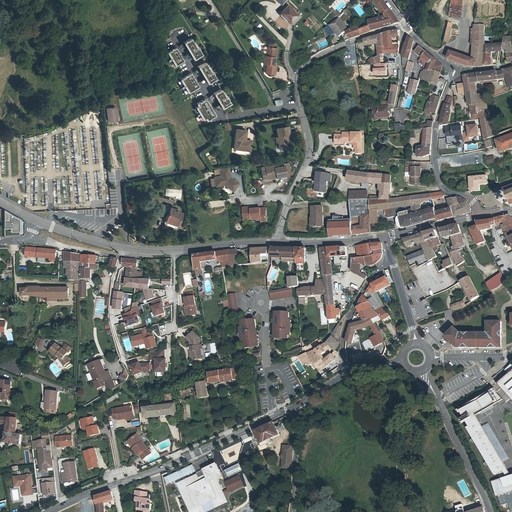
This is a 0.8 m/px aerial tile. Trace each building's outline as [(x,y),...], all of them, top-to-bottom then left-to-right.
[(387,19),(392,26),(399,24),(382,0),(373,0),(378,8),(387,19)] [(452,0),(449,13),(461,16),(463,0),(452,0)] [(288,7),(281,14),(285,17),(284,18),(290,25),(291,24),(297,18),(298,17),(288,7)] [(339,38),(348,31),(339,19),(330,26),(339,38)] [(372,32),(392,26),(387,19),(369,25),(370,27),(372,32)] [(486,39),(486,35),(486,26),(481,26),(480,21),(476,21),(475,59),(451,51),(450,53),(448,52),(446,56),(449,57),(448,59),(450,60),(469,66),(471,66),(484,65),(485,53),(485,45),(486,39)] [(486,35),(486,39),(494,39),(495,27),(489,26),(489,35),(486,35)] [(361,36),(359,31),(357,27),(347,34),(351,40),(361,36)] [(366,34),(372,32),(370,27),(359,31),(361,36),(366,34)] [(329,28),(324,31),(331,40),(335,37),(329,28)] [(399,30),(386,34),(386,47),(393,47),(393,43),(393,38),(400,37),(399,30)] [(386,47),(386,34),(378,36),(372,38),(364,41),(366,46),(370,45),(378,43),(379,47),(386,47)] [(404,51),(404,58),(410,59),(411,54),(415,42),(409,37),(404,51)] [(196,49),(190,39),(183,43),(185,47),(189,53),(191,57),(193,60),(201,55),(197,48),(196,49)] [(501,51),(505,50),(505,44),(485,45),(485,53),(493,52),(496,52),(501,51)] [(278,51),(273,50),(274,46),(270,45),(269,49),(268,49),(267,55),(267,58),(265,57),(264,65),(267,66),(274,67),(275,59),(277,59),(278,51)] [(423,58),(427,52),(420,46),(416,52),(422,57),(423,58)] [(183,62),(175,48),(166,53),(174,67),(183,62)] [(429,65),(427,68),(441,73),(445,64),(437,60),(436,60),(427,52),(423,58),(421,60),(429,65)] [(493,52),(485,53),(484,65),(487,65),(492,65),(493,52)] [(206,83),(207,85),(216,80),(211,72),(210,73),(204,63),(197,67),(198,69),(200,73),(204,79),(206,83)] [(274,67),(267,66),(266,75),(275,76),(277,67),(274,67)] [(441,73),(427,68),(425,71),(422,70),(421,71),(419,77),(437,83),(441,73)] [(504,71),(478,74),(480,82),(499,80),(499,79),(507,77),(510,77),(509,74),(505,75),(504,71)] [(198,88),(190,74),(179,80),(187,94),(198,88)] [(476,90),(475,83),(475,82),(473,82),(472,74),(464,76),(465,84),(467,93),(477,91),(476,90)] [(411,93),(412,89),(416,90),(418,81),(413,80),(409,93),(411,93)] [(477,91),(467,93),(465,84),(458,85),(460,93),(464,93),(464,96),(467,95),(469,104),(470,104),(471,107),(472,118),(476,117),(480,116),(480,113),(479,113),(478,106),(480,106),(478,94),(477,94),(477,91)] [(391,105),(391,108),(395,107),(399,87),(394,86),(391,103),(391,105)] [(220,90),(213,94),(213,95),(215,98),(219,104),(221,108),(222,109),(230,104),(226,97),(225,98),(220,90)] [(477,91),(477,94),(478,94),(480,106),(478,106),(479,113),(480,113),(481,116),(485,139),(495,135),(490,109),(484,98),(483,96),(479,90),(476,90),(477,91)] [(425,113),(430,115),(431,115),(431,113),(435,114),(440,98),(433,96),(433,98),(432,98),(430,103),(428,103),(425,113)] [(216,117),(205,99),(196,105),(198,107),(195,109),(203,121),(205,120),(207,122),(216,117)] [(448,122),(451,107),(445,105),(441,118),(440,118),(440,123),(448,122)] [(116,107),(107,108),(109,121),(117,120),(116,107)] [(391,108),(384,108),(374,108),(375,119),(391,118),(391,108)] [(427,124),(421,125),(422,129),(432,128),(432,125),(432,124),(433,121),(430,121),(430,122),(428,122),(427,124)] [(469,132),(465,132),(465,141),(481,140),(480,125),(468,126),(469,132)] [(278,138),(277,138),(278,143),(279,149),(287,148),(286,144),(290,143),(290,139),(288,139),(288,136),(289,136),(290,136),(289,127),(277,129),(278,138)] [(439,148),(465,146),(464,127),(446,128),(447,138),(438,139),(439,148)] [(432,129),(409,131),(410,137),(415,137),(414,133),(424,132),(423,146),(418,147),(418,157),(425,157),(431,155),(432,129)] [(234,150),(246,151),(246,149),(250,149),(252,141),(247,141),(246,142),(245,141),(246,131),(236,130),(235,140),(234,150)] [(508,131),(509,134),(496,140),(501,152),(511,147),(511,131),(511,130),(508,131)] [(344,143),(352,143),(355,143),(355,145),(355,149),(356,149),(362,149),(362,133),(344,133),(343,135),(336,135),(336,144),(344,144),(344,143)] [(488,157),(489,165),(496,164),(495,156),(488,157)] [(414,163),(409,161),(409,164),(406,164),(406,168),(412,168),(412,184),(421,184),(421,168),(421,163),(414,163)] [(265,168),(266,171),(267,177),(273,177),(273,178),(286,177),(285,173),(285,167),(275,169),(275,166),(265,168)] [(229,176),(230,176),(228,168),(219,169),(220,177),(214,178),(216,187),(225,186),(229,189),(230,187),(234,190),(239,185),(230,178),(229,178),(229,176)] [(267,177),(266,171),(262,172),(263,180),(273,178),(273,177),(267,177)] [(387,199),(390,198),(391,182),(391,176),(370,175),(347,171),(346,179),(348,179),(348,180),(364,183),(369,184),(382,184),(382,199),(387,199)] [(333,174),(318,173),(316,192),(327,193),(328,187),(329,187),(329,183),(332,183),(333,174)] [(473,191),(480,190),(479,185),(488,183),(488,175),(471,177),(473,191)] [(507,206),(509,205),(510,207),(511,206),(510,206),(511,205),(511,184),(509,186),(508,185),(508,186),(504,188),(503,187),(503,188),(504,191),(502,192),(501,193),(502,195),(501,196),(501,195),(500,196),(499,197),(500,198),(502,202),(501,202),(502,204),(503,203),(503,204),(504,204),(504,203),(505,202),(506,204),(507,206)] [(410,196),(412,205),(420,204),(425,201),(433,200),(433,199),(432,193),(410,196)] [(410,196),(395,198),(390,198),(387,199),(388,208),(387,208),(388,217),(398,216),(397,207),(412,205),(410,196)] [(458,204),(456,197),(448,199),(450,206),(458,204)] [(456,197),(458,204),(450,206),(454,218),(454,219),(471,212),(471,207),(469,203),(466,199),(456,197)] [(371,200),(371,210),(378,209),(387,208),(388,208),(387,199),(382,199),(371,200)] [(367,216),(367,214),(370,214),(371,214),(371,210),(371,200),(369,200),(351,200),(350,200),(352,217),(359,217),(360,225),(362,225),(362,216),(367,216)] [(420,204),(412,205),(412,209),(408,210),(408,211),(408,212),(401,214),(401,215),(401,216),(400,217),(399,218),(398,220),(398,222),(399,223),(400,225),(400,226),(401,227),(401,228),(424,222),(422,213),(420,204)] [(168,214),(166,221),(173,223),(179,225),(183,212),(178,211),(178,210),(166,205),(163,212),(165,212),(165,213),(168,214)] [(436,213),(437,219),(438,222),(454,218),(450,206),(445,208),(446,210),(436,213)] [(313,207),(313,219),(315,218),(315,227),(324,227),(323,207),(313,207)] [(252,217),(252,220),(262,219),(262,222),(267,222),(266,208),(252,210),(251,208),(243,209),(244,218),(252,217)] [(427,211),(429,221),(437,219),(436,213),(435,209),(427,211)] [(7,221),(4,221),(4,222),(4,236),(19,235),(19,219),(8,213),(7,221)] [(352,220),(353,223),(354,235),(354,236),(371,233),(370,214),(367,214),(367,216),(362,216),(362,225),(360,225),(359,217),(352,217),(352,220)] [(495,220),(496,225),(496,227),(501,225),(501,223),(505,222),(506,225),(502,226),(502,227),(497,229),(497,231),(507,228),(511,226),(511,219),(510,215),(495,219),(495,220)] [(348,235),(347,228),(341,228),(341,220),(329,221),(330,236),(348,235)] [(347,228),(348,235),(354,235),(352,220),(341,220),(341,228),(347,228)] [(477,222),(479,226),(481,231),(493,229),(491,225),(490,220),(477,222)] [(458,225),(450,227),(452,236),(453,237),(461,234),(458,225)] [(481,231),(479,226),(471,229),(478,245),(482,244),(486,242),(481,231)] [(452,236),(450,227),(440,229),(444,238),(452,236)] [(432,231),(424,233),(427,241),(429,240),(439,238),(436,230),(432,231)] [(427,241),(424,233),(404,239),(408,247),(414,244),(422,243),(424,249),(432,246),(429,240),(427,241)] [(456,249),(465,246),(461,234),(453,237),(455,247),(456,249)] [(432,246),(433,249),(441,245),(439,238),(429,240),(432,246)] [(375,256),(384,254),(382,243),(372,244),(364,245),(367,258),(375,256)] [(358,246),(361,258),(367,258),(364,245),(358,246)] [(433,249),(432,246),(424,249),(425,250),(429,260),(430,261),(437,257),(433,249)] [(456,249),(455,247),(450,249),(454,258),(455,258),(460,255),(456,249)] [(25,256),(34,257),(35,249),(26,248),(25,256)] [(265,248),(252,249),(253,264),(263,264),(263,261),(262,259),(262,256),(268,256),(269,248),(265,248)] [(272,258),(298,258),(297,249),(283,248),(272,248),(272,258)] [(331,260),(332,259),(349,256),(348,248),(340,248),(338,248),(329,249),(331,260)] [(56,251),(35,249),(34,257),(56,259),(56,251)] [(297,249),(298,258),(298,265),(307,264),(307,249),(297,249)] [(322,249),(325,277),(332,277),(333,277),(333,271),(332,259),(331,260),(329,249),(322,249)] [(195,270),(196,270),(197,276),(199,276),(199,274),(203,273),(202,262),(217,260),(218,262),(222,261),(230,260),(239,259),(238,250),(231,251),(195,256),(195,270)] [(422,251),(417,254),(420,261),(421,264),(426,261),(422,251)] [(64,252),(64,260),(64,261),(79,262),(80,255),(64,252)] [(382,259),(384,254),(375,256),(376,264),(382,259)] [(91,264),(96,265),(98,257),(81,255),(81,262),(91,264)] [(460,255),(455,258),(458,265),(464,261),(460,255)] [(366,280),(368,277),(359,272),(358,262),(367,261),(367,265),(376,264),(375,256),(367,258),(361,258),(354,259),(353,273),(366,280)] [(112,258),(110,270),(115,272),(116,267),(118,259),(112,258)] [(454,265),(451,259),(444,262),(448,269),(454,265)] [(128,267),(137,268),(138,261),(123,260),(124,267),(128,267)] [(79,262),(64,261),(64,268),(67,268),(67,275),(69,276),(69,279),(79,280),(79,262)] [(90,279),(91,269),(91,264),(81,262),(81,268),(81,276),(80,276),(80,278),(81,278),(81,279),(87,279),(90,279)] [(307,264),(298,265),(299,274),(307,273),(307,264)] [(137,268),(128,267),(126,287),(144,289),(148,300),(155,297),(152,289),(149,289),(150,280),(142,280),(136,280),(137,274),(137,268)] [(499,287),(505,281),(502,275),(487,283),(488,287),(490,291),(499,287)] [(299,277),(290,277),(291,288),(299,286),(299,277)] [(326,287),(327,302),(327,305),(335,306),(332,277),(325,277),(325,281),(326,284),(326,287)] [(465,279),(460,282),(471,302),(479,297),(470,277),(465,279)] [(374,285),(375,288),(377,292),(378,291),(387,287),(384,280),(374,285)] [(114,309),(122,310),(124,293),(120,293),(121,285),(116,284),(116,286),(115,293),(115,302),(114,309)] [(326,287),(318,287),(307,288),(299,290),(299,296),(306,295),(322,294),(323,302),(327,302),(326,287)] [(490,291),(488,287),(478,291),(480,296),(484,294),(490,291)] [(69,288),(40,288),(40,293),(38,293),(38,296),(40,296),(51,297),(69,297),(69,288)] [(291,288),(270,292),(271,295),(272,301),(294,296),(292,288),(291,288)] [(369,303),(371,306),(372,307),(375,311),(383,306),(381,301),(379,298),(377,292),(373,296),(367,302),(369,303)] [(228,296),(231,318),(240,316),(236,294),(228,296)] [(361,313),(369,303),(367,302),(363,296),(362,299),(358,307),(361,313)] [(185,309),(186,317),(196,315),(193,297),(184,298),(185,309)] [(165,313),(162,304),(163,304),(161,299),(152,302),(154,307),(153,307),(156,316),(165,313)] [(466,305),(464,301),(451,306),(452,310),(462,307),(466,305)] [(361,313),(371,308),(372,307),(371,306),(369,303),(361,313)] [(335,306),(327,305),(329,320),(337,319),(337,315),(340,315),(339,310),(336,310),(336,306),(335,306)] [(375,311),(379,315),(382,321),(389,318),(386,313),(387,312),(383,306),(375,311)] [(133,309),(132,311),(124,314),(129,326),(140,322),(138,315),(140,314),(138,307),(133,309)] [(371,318),(372,320),(378,317),(377,315),(371,308),(361,313),(364,321),(371,318)] [(279,339),(279,341),(280,341),(284,341),(284,339),(289,339),(289,336),(291,336),(291,332),(291,331),(291,328),(293,328),(293,325),(291,325),(292,321),(289,321),(290,313),(285,313),(285,311),(280,311),(280,312),(276,312),(276,314),(275,324),(277,324),(277,327),(276,327),(276,331),(275,331),(275,339),(276,339),(279,339)] [(370,325),(374,323),(372,320),(371,318),(364,321),(361,323),(351,325),(349,332),(347,341),(354,342),(356,333),(355,330),(370,325)] [(242,334),(240,335),(241,338),(242,338),(243,342),(245,341),(247,349),(252,348),(252,350),(256,349),(256,348),(260,347),(260,345),(259,335),(257,336),(256,333),(257,333),(257,329),(257,328),(256,320),(248,321),(248,320),(242,321),(243,328),(241,328),(241,331),(242,334)] [(456,348),(498,349),(498,340),(501,340),(501,322),(489,322),(489,326),(487,326),(487,333),(487,336),(473,336),(473,333),(459,333),(454,327),(445,336),(448,340),(456,348)] [(374,323),(370,325),(374,332),(376,336),(380,334),(374,323)] [(310,360),(313,364),(315,363),(319,368),(319,369),(319,370),(320,371),(321,371),(322,371),(336,360),(333,356),(323,363),(320,357),(333,348),(336,351),(340,346),(339,345),(340,344),(337,341),(340,336),(343,327),(340,325),(339,326),(335,334),(332,339),(326,344),(317,350),(299,357),(303,364),(306,362),(310,360)] [(194,360),(206,358),(204,349),(202,349),(201,345),(200,346),(198,338),(192,332),(186,339),(189,343),(190,348),(192,348),(193,351),(191,352),(192,356),(193,356),(194,360)] [(148,334),(145,335),(132,338),(135,347),(140,346),(140,344),(147,341),(147,344),(149,350),(159,347),(156,337),(155,337),(154,334),(151,335),(151,333),(148,334)] [(38,337),(35,344),(41,347),(44,340),(38,337)] [(454,348),(456,348),(448,340),(448,342),(454,348)] [(50,350),(57,356),(58,355),(60,356),(59,358),(65,365),(70,360),(66,355),(72,348),(67,344),(63,349),(56,343),(50,350)] [(165,360),(166,351),(151,355),(152,360),(157,360),(157,372),(168,373),(168,360),(165,360)] [(294,362),(301,375),(306,372),(299,359),(294,362)] [(88,365),(90,371),(92,371),(96,382),(95,382),(98,389),(106,386),(104,382),(112,379),(110,374),(107,376),(104,368),(101,369),(98,361),(88,365)] [(50,365),(53,373),(59,371),(57,367),(56,368),(54,363),(50,365)] [(152,372),(152,364),(141,365),(141,363),(132,366),(135,375),(144,373),(144,372),(152,372)] [(511,364),(505,370),(508,375),(498,384),(511,400),(511,364)] [(207,382),(209,382),(209,383),(212,382),(212,384),(239,379),(237,369),(210,373),(211,378),(208,379),(206,380),(207,382)] [(119,376),(123,382),(130,377),(127,372),(119,376)] [(2,399),(10,400),(10,399),(16,399),(17,398),(18,394),(17,392),(10,392),(11,382),(0,381),(0,389),(3,390),(3,393),(2,399)] [(199,383),(199,386),(200,398),(209,397),(207,382),(199,383)] [(189,393),(188,390),(179,392),(181,399),(189,396),(189,393)] [(497,497),(511,492),(511,476),(503,463),(482,428),(476,416),(503,400),(494,390),(471,403),(473,405),(467,409),(466,406),(457,411),(463,418),(465,418),(460,420),(462,424),(467,422),(470,427),(468,428),(495,475),(499,474),(501,480),(492,483),(497,497)] [(47,391),(46,401),(47,401),(47,409),(56,410),(57,392),(47,391)] [(180,414),(178,414),(177,395),(167,396),(168,406),(144,408),(145,418),(176,415),(177,419),(180,418),(180,414)] [(132,406),(112,410),(114,420),(118,419),(118,420),(127,418),(126,417),(134,415),(132,406)] [(7,434),(17,435),(17,432),(18,418),(0,417),(0,423),(8,425),(7,434)] [(84,420),(86,429),(88,429),(90,436),(100,434),(98,426),(95,427),(93,418),(84,420)] [(255,430),(260,443),(279,434),(275,423),(279,421),(278,419),(255,430)] [(489,424),(482,428),(503,463),(509,459),(489,424)] [(17,435),(7,434),(6,442),(6,443),(21,445),(22,435),(17,435)] [(135,447),(134,448),(139,455),(141,454),(145,459),(152,452),(137,434),(129,440),(135,447)] [(55,447),(71,445),(70,436),(54,437),(55,447)] [(44,440),(37,440),(38,449),(37,449),(40,472),(46,471),(45,465),(53,464),(52,459),(51,459),(50,453),(46,453),(44,440)] [(290,462),(292,462),(293,443),(283,442),(282,462),(284,462),(284,463),(285,464),(286,464),(287,464),(288,464),(289,464),(289,463),(290,463),(290,462)] [(95,462),(97,462),(94,449),(84,452),(88,469),(96,467),(95,462)] [(67,473),(64,473),(65,482),(79,480),(77,462),(66,463),(67,473)] [(196,474),(176,484),(180,494),(189,511),(204,511),(201,505),(211,500),(215,508),(228,502),(224,493),(222,489),(217,478),(222,476),(216,463),(203,469),(205,474),(198,477),(196,474)] [(46,471),(40,472),(40,474),(47,473),(47,468),(53,468),(53,464),(45,465),(46,471)] [(167,484),(193,475),(191,468),(165,477),(167,484)] [(30,474),(16,476),(17,482),(21,482),(21,485),(23,495),(32,493),(30,474)] [(17,482),(16,476),(13,476),(14,486),(21,485),(21,482),(17,482)] [(227,486),(222,489),(224,493),(243,484),(239,476),(225,482),(227,486)] [(42,483),(43,495),(56,493),(54,482),(42,483)] [(137,507),(141,508),(141,505),(149,506),(150,500),(147,499),(147,494),(144,494),(144,489),(133,488),(133,494),(135,494),(135,498),(137,498),(137,501),(137,507)] [(104,511),(103,501),(113,497),(111,489),(95,495),(98,511),(104,511)]
